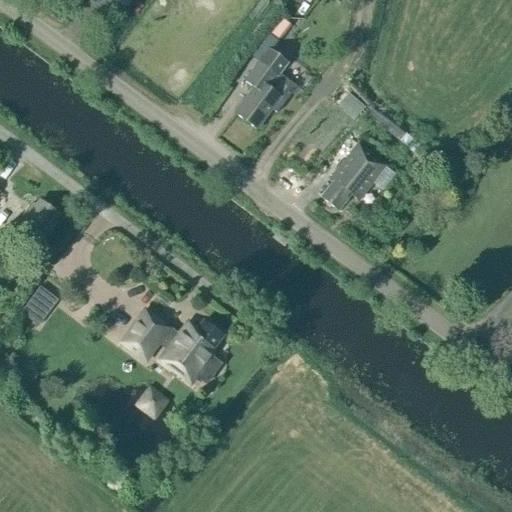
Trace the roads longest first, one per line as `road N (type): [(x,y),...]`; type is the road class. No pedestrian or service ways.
road 1 (tertiary): [(511,381),(0,0)]
road 2 (unclassified): [(0,139),(224,309)]
road 3 (track): [(248,187),(336,72),(364,0)]
